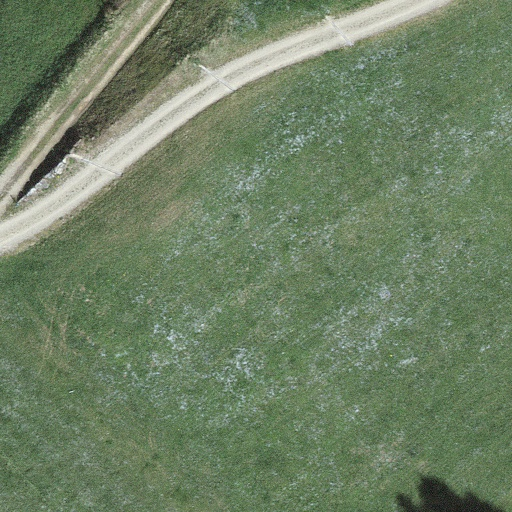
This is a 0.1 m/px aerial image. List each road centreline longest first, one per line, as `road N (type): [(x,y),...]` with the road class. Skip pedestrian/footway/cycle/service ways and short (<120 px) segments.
road 1 (track): [(0,239),(220,83),(421,0)]
road 2 (track): [(0,198),(157,0)]
